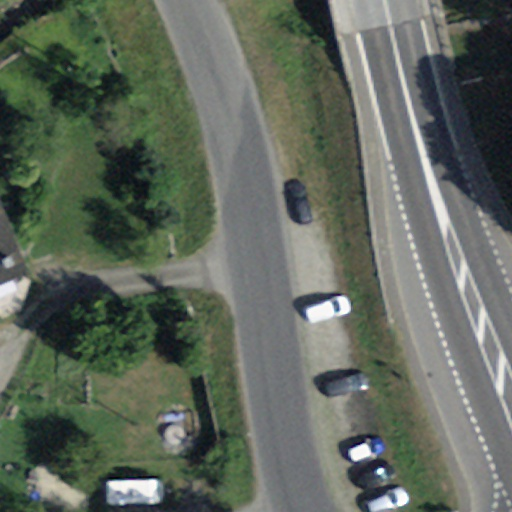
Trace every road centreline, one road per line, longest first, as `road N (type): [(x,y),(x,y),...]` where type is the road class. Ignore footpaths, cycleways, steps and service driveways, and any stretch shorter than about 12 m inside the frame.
road 1 (unclassified): [(303,511),(283,448),(224,84),(185,0)]
road 2 (secondary): [(511,399),(425,166),(385,0)]
